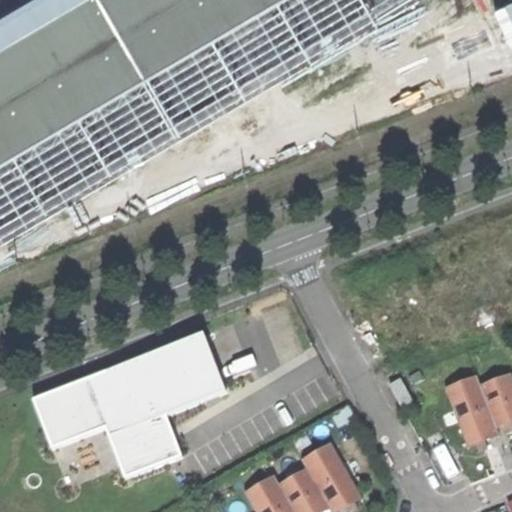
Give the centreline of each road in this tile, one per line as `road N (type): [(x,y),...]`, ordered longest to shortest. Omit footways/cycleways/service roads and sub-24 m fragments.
road 1 (residential): [(291,243),(0,356)]
road 2 (residential): [(291,243),(430,511)]
road 3 (residential): [(511,158),(291,243)]
